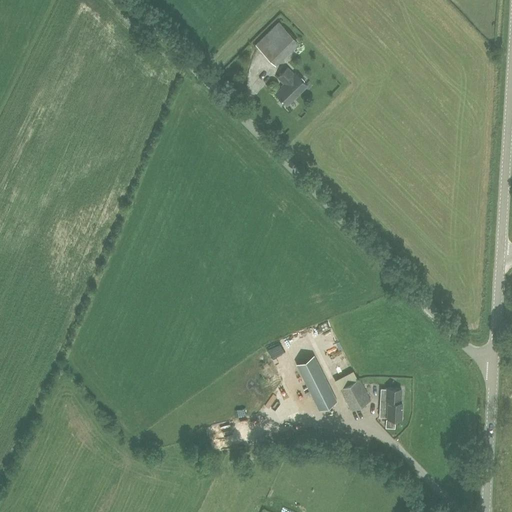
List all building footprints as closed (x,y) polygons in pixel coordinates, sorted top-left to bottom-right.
[(273,62),(296,39),(279,22),(256,44),(273,62)] [(285,84),(276,93),(281,99),(279,101),(284,105),(285,103),(287,105),(307,85),(294,73),(293,74),(287,68),(278,77),(285,84)] [(296,364),(319,409),(337,400),(314,355),(296,364)] [(340,388),(351,410),(370,400),(360,379),(340,388)] [(400,401),(400,388),(388,388),(388,389),(380,389),(379,417),(401,418),(401,401),(400,401)] [(386,427),(394,427),(394,419),(386,419),(386,427)] [(359,449),(366,452),(369,445),(362,442),(359,449)]
